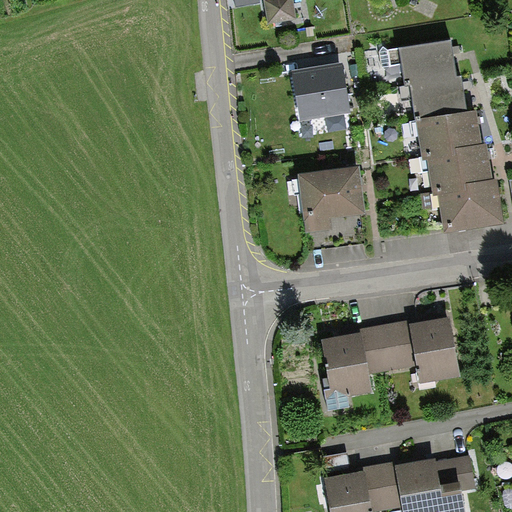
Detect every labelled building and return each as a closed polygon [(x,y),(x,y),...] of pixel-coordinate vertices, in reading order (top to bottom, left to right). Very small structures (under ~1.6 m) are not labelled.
[(264,0),(268,24),(297,19),(293,0),(264,0)] [(449,43),(396,51),(401,85),(410,84),(421,161),(428,160),(434,199),(441,198),(445,230),(503,222),(497,178),(487,179),(483,147),(477,148),(472,115),(465,116),(460,77),(454,78),(449,43)] [(342,62),(292,70),(300,121),(326,117),(344,114),(351,113),(342,62)] [(347,130),(344,114),(326,117),(328,133),(347,130)] [(360,166),(298,174),(305,233),(332,229),(331,218),(366,214),(360,166)] [(360,334),(320,340),(327,391),(367,385),(365,371),(414,364),(417,379),(457,373),(449,322),(413,327),(412,319),(359,327),(360,334)] [(362,473),(321,480),(325,511),(368,511),(368,506),(402,500),(404,511),(448,511),(462,510),(458,485),(473,483),(469,459),(401,470),(399,459),(360,466),(362,473)]
